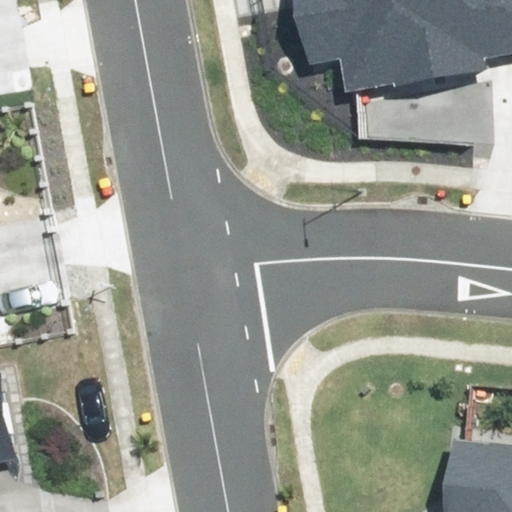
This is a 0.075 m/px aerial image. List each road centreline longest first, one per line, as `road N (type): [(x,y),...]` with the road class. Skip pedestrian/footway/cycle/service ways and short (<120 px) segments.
road 1 (residential): [(193,250),(360,242),(511,252)]
road 2 (residential): [(238,511),(193,250)]
road 3 (residential): [(193,250),(147,0)]
